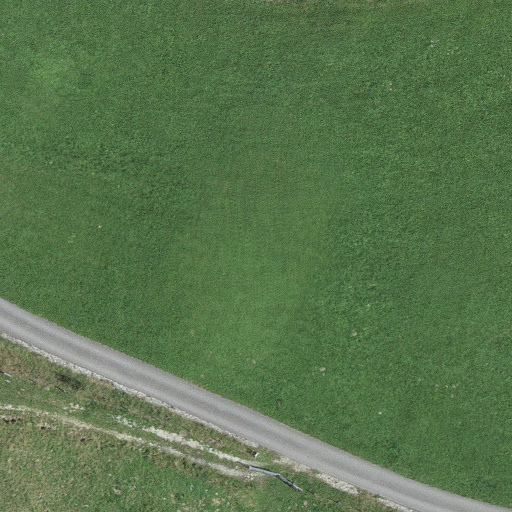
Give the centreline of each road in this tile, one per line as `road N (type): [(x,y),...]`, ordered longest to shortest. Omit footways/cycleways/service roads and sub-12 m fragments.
road 1 (track): [(462,511),(308,455),(0,311)]
road 2 (track): [(0,396),(47,404),(237,468),(269,472),(308,455)]
